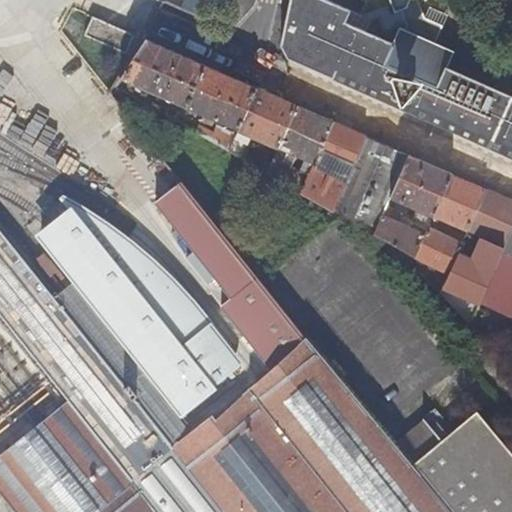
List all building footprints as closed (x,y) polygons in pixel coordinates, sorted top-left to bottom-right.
[(197,13),(201,0),(161,0),(197,13)] [(352,11),(328,0),(291,0),(282,44),(290,60),(511,157),(511,95),(450,69),(457,52),(401,27),(393,43),(347,22),(352,11)] [(391,0),(396,11),(427,0),(391,0)] [(95,18),(87,36),(128,54),(137,36),(95,18)] [(148,40),(124,79),(220,122),(215,133),(200,126),(196,133),(230,152),(240,131),(258,88),(148,40)] [(300,107),(258,88),(240,131),(281,150),(300,107)] [(270,175),(303,193),(316,166),(323,150),(334,122),(300,107),(281,150),(274,166),(270,175)] [(348,128),(334,122),(323,150),(336,156),(348,128)] [(345,158),(357,164),(360,157),(369,137),(357,132),(345,158)] [(348,182),(336,212),(375,235),(384,216),(385,214),(387,207),(392,197),(410,155),(369,137),(360,157),(357,164),(348,182)] [(426,224),(431,228),(436,216),(455,175),(410,155),(392,197),(409,205),(407,210),(417,214),(419,210),(429,215),(426,224)] [(270,175),(274,166),(267,163),(264,172),(270,175)] [(316,166),(303,193),(336,212),(348,182),(316,166)] [(470,232),(487,189),(455,175),(436,216),(470,232)] [(505,253),(511,236),(511,200),(487,189),(470,232),(490,240),(484,257),(500,263),(505,253)] [(375,235),(418,258),(429,232),(423,229),(422,232),(384,216),(375,235)] [(451,277),(460,256),(465,244),(431,228),(429,232),(418,258),(451,277)] [(131,474),(171,443),(94,347),(0,229),(0,315),(26,349),(131,474)] [(447,287),(482,304),(496,272),(460,256),(451,277),(447,287)] [(60,403),(0,327),(0,413),(17,435),(60,403)] [(451,511),(307,338),(306,338),(261,376),(236,397),(207,421),(204,417),(199,421),(184,433),(171,443),(131,474),(123,480),(82,511),(451,511)] [(0,499),(10,511),(82,511),(123,480),(60,403),(17,435),(0,448),(0,499)] [(415,463),(455,511),(511,511),(511,452),(478,411),(415,463)] [(385,428),(394,438),(400,433),(391,422),(385,428)]
